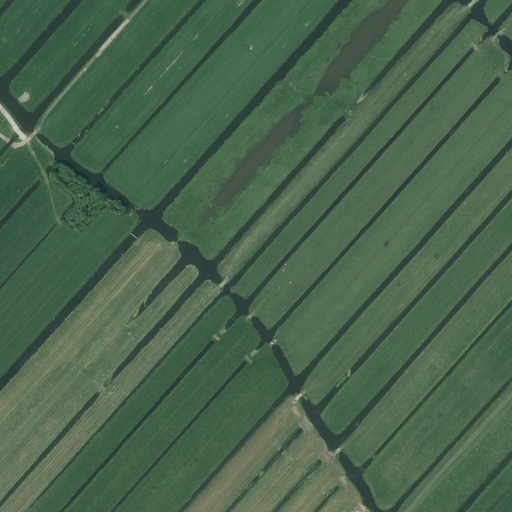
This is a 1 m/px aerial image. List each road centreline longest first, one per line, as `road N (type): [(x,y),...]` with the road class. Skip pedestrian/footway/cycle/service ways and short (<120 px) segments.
road 1 (track): [(342,359),(297,400),(274,437),(327,490),(334,511)]
road 2 (track): [(27,140),(145,0)]
road 3 (track): [(511,392),(405,511)]
